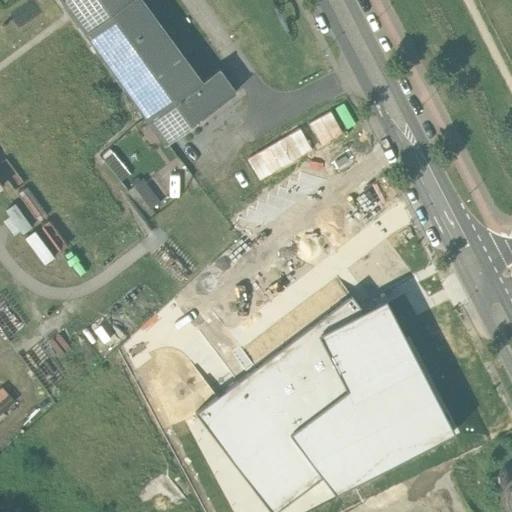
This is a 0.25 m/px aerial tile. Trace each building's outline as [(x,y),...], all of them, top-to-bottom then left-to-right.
[(141,0),(59,0),(72,17),(165,144),(235,93),(218,70),(201,82),(141,0)] [(153,206),(166,192),(148,175),(134,189),(153,206)] [(269,511),(276,511),(323,477),(335,492),(452,432),(418,366),(420,365),(385,298),(362,309),(351,294),(195,413),(269,511)] [(5,384),(0,389),(0,417),(20,399),(5,384)] [(511,462),(509,463),(504,466),(500,471),(497,476),(497,482),(499,488),(502,492),(507,496),(511,497),(511,462)]
